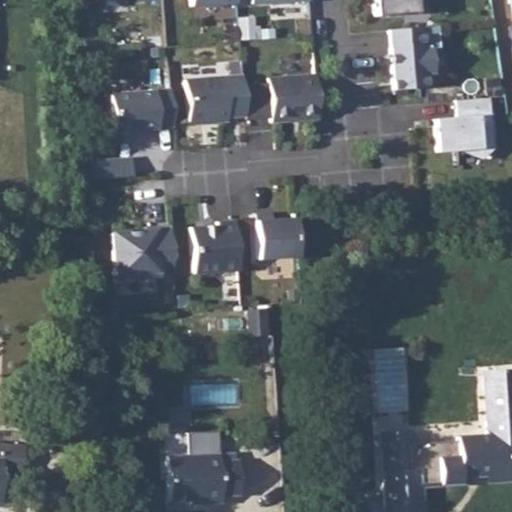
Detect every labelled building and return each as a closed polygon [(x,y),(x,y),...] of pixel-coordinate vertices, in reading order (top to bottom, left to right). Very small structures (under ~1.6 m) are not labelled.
[(416,13),(414,0),(372,0),(374,17),(416,13)] [(438,50),(436,27),(387,31),(392,91),(425,88),(424,74),(432,74),(430,51),(438,50)] [(318,122),(314,75),(270,78),(274,126),(318,122)] [(188,85),(191,127),(213,125),(213,127),(230,126),(227,82),(188,85)] [(157,127),(173,126),(170,90),(109,95),(112,132),(157,128),(157,127)] [(487,115),(487,98),(453,100),(455,118),(433,119),(435,152),(455,150),(493,148),(490,115),(487,115)] [(480,161),(493,148),(455,150),(480,161)] [(298,258),(295,219),(271,221),(271,214),(254,215),(257,261),(298,258)] [(188,275),(238,271),(233,221),(211,223),(211,227),(184,229),(188,275)] [(157,268),(172,267),(169,226),(136,229),(137,232),(112,234),(115,276),(157,272),(157,268)] [(270,335),(268,307),(248,309),(250,336),(270,335)] [(385,506),(422,504),(420,484),(460,481),(459,471),(489,469),(489,479),(511,477),(511,390),(510,390),(508,368),(488,369),(492,418),(484,419),(485,433),(456,436),(458,456),(438,458),(439,468),(412,471),(408,442),(406,430),(379,432),(385,506)] [(50,421),(52,448),(94,447),(93,419),(50,421)] [(456,436),(408,442),(412,471),(439,468),(438,458),(458,456),(456,436)] [(3,441),(2,456),(0,456),(0,497),(1,498),(2,469),(23,470),(25,442),(3,441)] [(240,452),(190,454),(192,501),(192,506),(222,505),(222,498),(243,497),(240,452)] [(192,501),(190,454),(171,454),(173,500),(192,501)]
